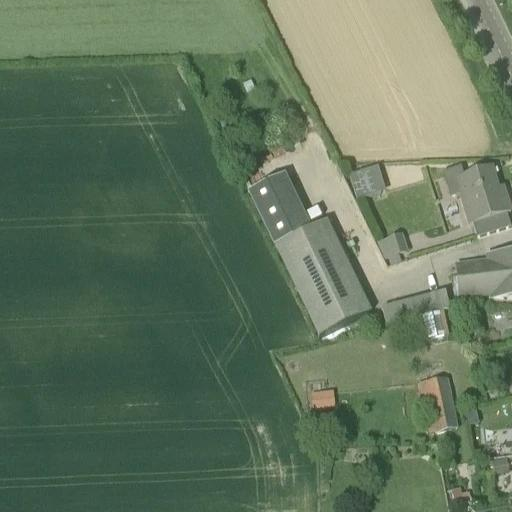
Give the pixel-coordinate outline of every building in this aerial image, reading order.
[(351,178),(359,204),(389,195),(381,169),(351,178)] [(459,171),(443,176),(449,200),(459,197),(468,227),(510,215),(504,196),(502,189),(497,191),(491,170),(461,179),(459,171)] [(247,196),(274,250),(310,232),(283,178),(247,196)] [(326,224),(310,232),(274,250),(318,341),(371,315),(326,224)] [(399,257),(408,254),(402,238),(378,246),(386,261),(399,257)] [(507,272),(511,271),(511,254),(489,257),(489,265),(458,267),(461,299),(492,296),(491,288),(508,287),(507,272)] [(399,257),(386,261),(389,269),(401,265),(399,257)] [(511,271),(507,272),(508,287),(491,288),(492,296),(493,296),(493,302),(511,300),(511,271)] [(449,295),(385,310),(391,336),(423,328),(427,345),(453,339),(447,314),(453,313),(449,295)] [(484,339),(482,325),(472,326),(474,340),(484,339)] [(417,387),(422,416),(426,437),(435,435),(436,437),(458,432),(448,381),(417,387)] [(333,394),(311,396),(312,412),(334,409),(333,394)] [(494,476),(503,475),(502,464),(493,465),(494,476)] [(473,510),(470,495),(461,497),(464,511),(473,510)]
